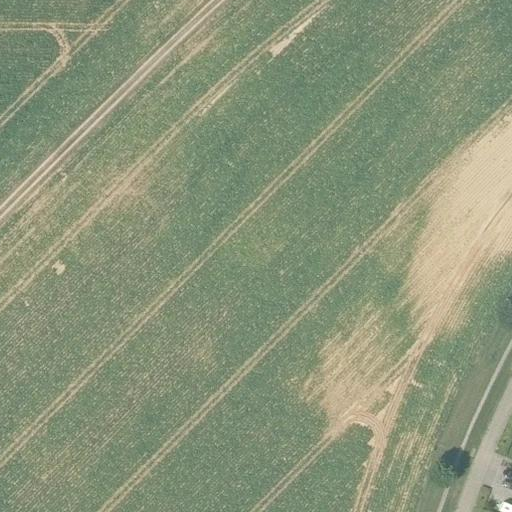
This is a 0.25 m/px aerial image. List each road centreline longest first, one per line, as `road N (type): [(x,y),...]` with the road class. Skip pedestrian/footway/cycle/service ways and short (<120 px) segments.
road 1 (track): [(215,0),(0,215)]
road 2 (residential): [(463,511),(511,396)]
